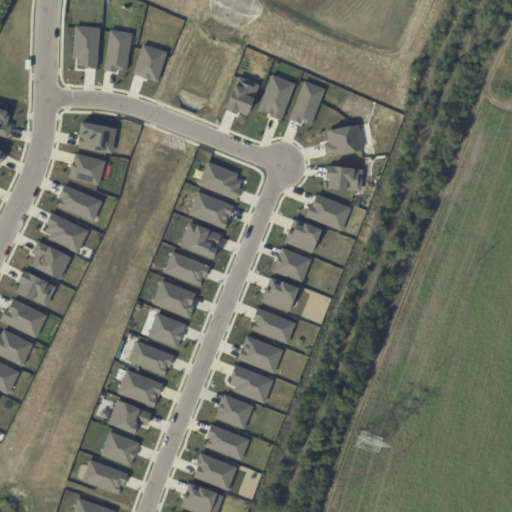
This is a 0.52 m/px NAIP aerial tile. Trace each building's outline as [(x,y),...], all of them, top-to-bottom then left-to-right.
[(75,26),(101,27),(98,69),(78,68),(79,60),(73,59),(75,26)] [(111,29),(132,32),(127,73),(105,70),(111,29)] [(143,44),(168,52),(158,82),(133,75),(143,44)] [(272,74),(297,84),(282,121),(257,112),(272,74)] [(239,75),(262,84),(251,115),(240,110),(238,114),(226,109),(239,75)] [(304,80),(326,88),(312,125),(303,122),(302,124),(290,119),(304,80)] [(0,108),(11,111),(8,125),(12,126),(9,137),(0,134),(0,108)] [(81,121),(117,128),(112,153),(76,146),(81,121)] [(327,130),(359,124),(364,150),(327,157),(325,144),(329,143),(327,130)] [(75,152),(106,161),(100,185),(68,177),(75,152)] [(208,162),(238,173),(236,180),(244,183),(237,200),(199,186),(208,162)] [(328,165),(364,169),(362,191),(330,188),(331,179),(327,178),(328,165)] [(64,183),(103,200),(94,221),(57,205),(60,199),(58,197),(64,183)] [(198,191),(235,205),(226,229),(189,215),(198,191)] [(306,216),(310,204),(313,206),(318,194),(351,207),(342,230),(306,216)] [(51,211),(90,230),(78,254),(48,239),(50,234),(45,231),(47,225),(44,224),(51,211)] [(286,240),(291,229),(295,230),(298,222),(305,224),(306,221),(325,230),(314,253),(286,240)] [(189,222),(221,235),(216,247),(220,249),(216,259),(180,245),(189,222)] [(37,239),(72,256),(60,279),(31,265),(36,256),(30,253),(37,239)] [(282,247),(312,259),(302,283),(273,271),(282,247)] [(172,251),(211,265),(206,279),(203,278),(200,286),(164,273),(172,251)] [(26,269),(56,284),(46,305),(20,292),(24,284),(19,282),(26,269)] [(162,280),(197,293),(192,305),(194,306),(190,317),(154,304),(162,280)] [(267,286),(272,288),(275,282),(282,285),(283,282),(300,288),(291,312),(262,301),(267,286)] [(13,299),(47,315),(36,338),(0,320),(0,318),(5,308),(8,309),(13,299)] [(258,307),(297,322),(289,343),(252,329),(256,321),(253,320),(258,307)] [(157,312),(187,323),(178,348),(148,336),(157,312)] [(0,333),(1,334),(4,329),(33,343),(22,367),(0,356),(0,333)] [(246,335),(284,350),(275,374),(237,359),(246,335)] [(137,340),(176,355),(171,368),(168,367),(165,375),(129,361),(137,340)] [(0,361),(19,372),(8,395),(0,391),(0,361)] [(236,365),(274,379),(266,403),(235,392),(237,386),(229,384),(236,365)] [(127,369),(164,384),(155,408),(118,393),(127,369)] [(225,394),(255,405),(245,429),(215,418),(225,394)] [(118,400),(153,413),(148,426),(141,423),(137,435),(108,424),(118,400)] [(212,424),(251,439),(243,460),(205,446),(209,437),(207,437),(212,424)] [(111,431),(140,442),(131,466),(101,455),(111,431)] [(201,451),(239,468),(229,491),(194,477),(199,465),(196,464),(201,451)] [(90,459),(129,473),(125,486),(122,485),(119,495),(82,481),(90,459)] [(194,511),(181,507),(186,493),(190,494),(193,487),(201,490),(202,486),(225,494),(218,511),(194,511)] [(73,511),(78,498),(116,511),(115,511),(73,511)]
